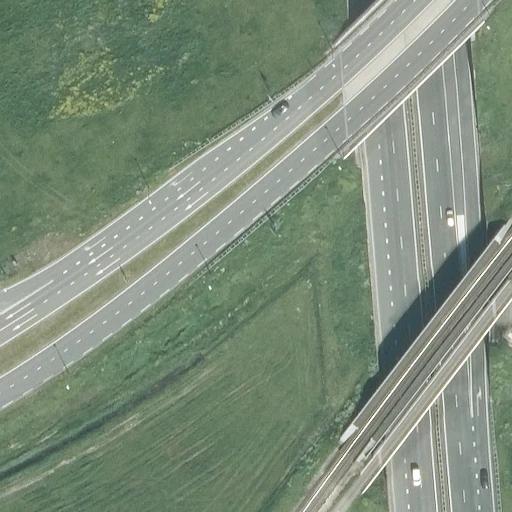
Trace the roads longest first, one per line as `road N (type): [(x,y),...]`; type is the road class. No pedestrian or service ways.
road 1 (trunk): [(0,393),(201,248),(473,0)]
road 2 (trunk): [(382,22),(422,511)]
road 3 (trunk): [(461,478),(478,417),(456,0)]
road 4 (trunk): [(461,478),(423,0)]
road 5 (trunk): [(412,0),(261,140),(96,266)]
